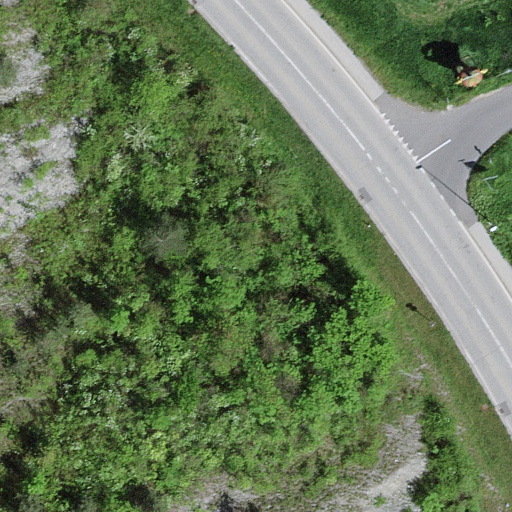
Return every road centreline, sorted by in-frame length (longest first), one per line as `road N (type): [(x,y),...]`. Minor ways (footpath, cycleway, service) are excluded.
road 1 (tertiary): [(235,0),(389,181)]
road 2 (tertiary): [(389,181),(511,369)]
road 3 (unclassified): [(511,106),(389,181)]
